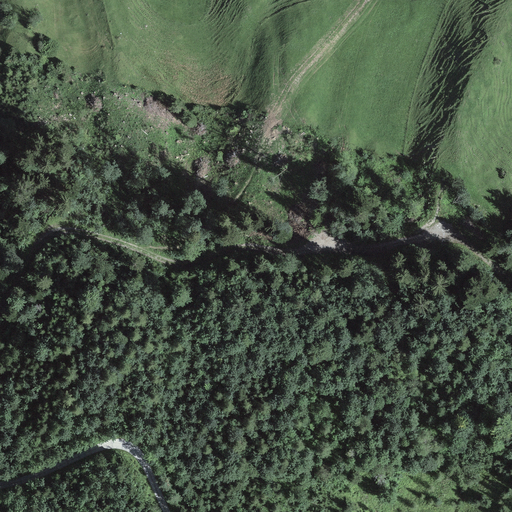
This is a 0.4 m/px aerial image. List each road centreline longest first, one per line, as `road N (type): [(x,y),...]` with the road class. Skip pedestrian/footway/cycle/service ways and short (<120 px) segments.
road 1 (track): [(0,307),(39,242),(81,229),(183,264),(243,246),(356,249),(441,231),(458,235),(511,280)]
road 2 (unclassified): [(0,485),(119,442),(140,455),(166,511)]
